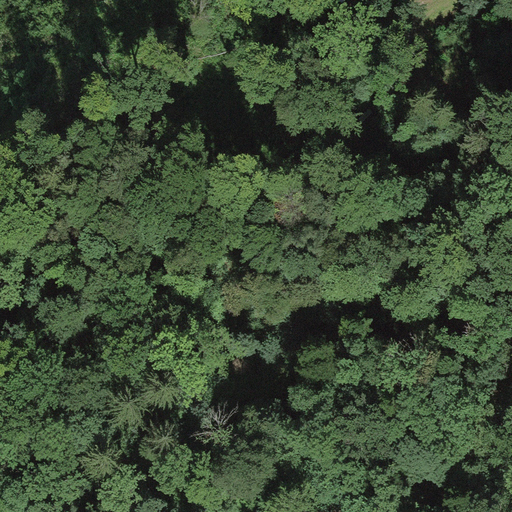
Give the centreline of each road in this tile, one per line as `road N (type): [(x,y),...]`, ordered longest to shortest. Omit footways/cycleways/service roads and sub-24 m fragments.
road 1 (track): [(511,151),(450,96),(406,33),(371,0)]
road 2 (track): [(406,511),(454,475),(511,392)]
